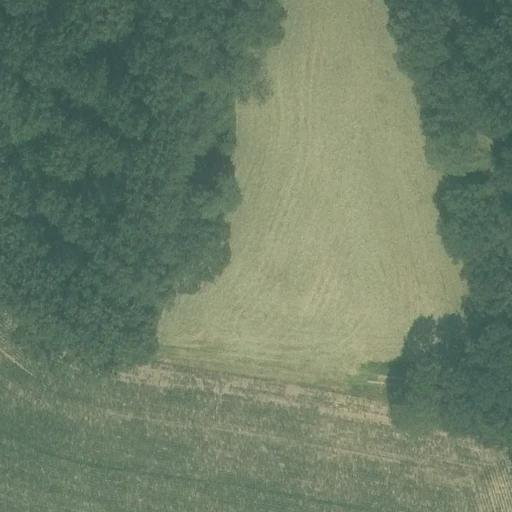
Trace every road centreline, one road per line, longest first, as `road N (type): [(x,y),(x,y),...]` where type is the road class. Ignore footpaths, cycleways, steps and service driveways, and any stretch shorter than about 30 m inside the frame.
road 1 (track): [(511,373),(148,330)]
road 2 (unclassified): [(448,0),(511,212)]
